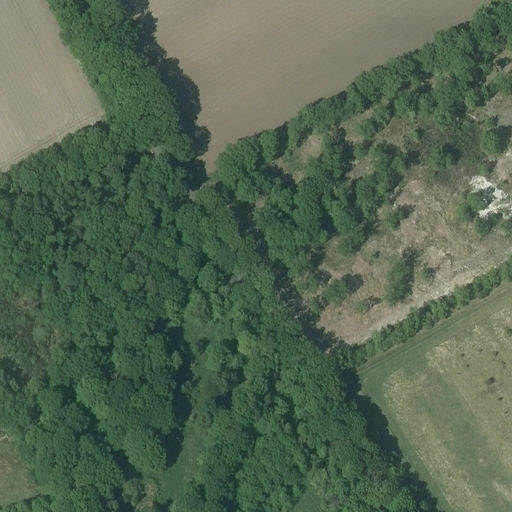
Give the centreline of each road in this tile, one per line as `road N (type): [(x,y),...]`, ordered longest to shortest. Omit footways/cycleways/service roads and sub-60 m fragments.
road 1 (unclassified): [(80,0),(182,189),(393,511)]
road 2 (track): [(309,382),(352,376),(511,287)]
road 3 (track): [(262,335),(203,511)]
